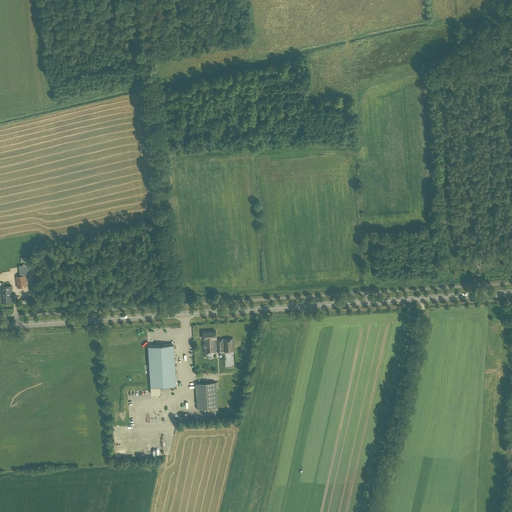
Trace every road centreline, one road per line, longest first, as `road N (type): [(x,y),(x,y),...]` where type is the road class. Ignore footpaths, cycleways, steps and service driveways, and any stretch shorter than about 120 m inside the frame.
road 1 (secondary): [(0,327),(511,293)]
road 2 (track): [(135,0),(173,315)]
road 3 (track): [(377,511),(421,299)]
